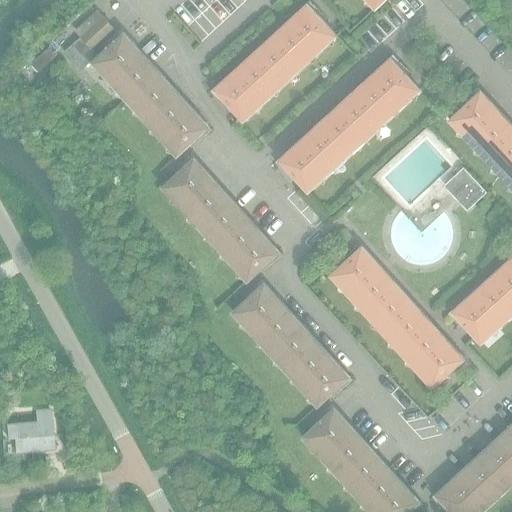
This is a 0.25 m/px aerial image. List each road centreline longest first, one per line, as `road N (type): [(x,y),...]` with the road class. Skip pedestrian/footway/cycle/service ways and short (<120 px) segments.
road 1 (unclassified): [(139,467),(0,220)]
road 2 (residential): [(139,467),(0,492)]
